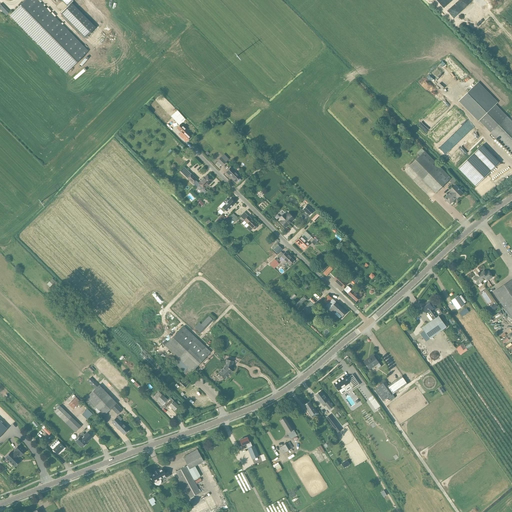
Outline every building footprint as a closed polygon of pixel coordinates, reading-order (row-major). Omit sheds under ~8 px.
[(37,0),(25,0),(10,16),(66,73),(88,52),(37,0)] [(58,13),(65,6),(61,1),(56,6),(55,4),(52,7),(58,13)] [(96,28),(71,3),(60,14),(85,38),(96,28)] [(0,4),(0,9),(6,16),(9,13),(0,4)] [(449,21),(455,16),(449,9),(443,14),(449,21)] [(448,62),(459,74),(463,70),(450,56),(446,60),(448,62)] [(511,121),(496,105),(498,102),(478,82),(459,101),(478,122),(479,121),(511,154),(511,121)] [(178,111),(171,116),(179,125),(182,123),(184,125),(187,122),(185,120),(185,119),(178,111)] [(186,142),(187,141),(191,136),(186,131),(187,130),(181,124),(177,128),(181,133),(179,135),(186,142)] [(420,156),(409,166),(436,193),(451,178),(425,151),(422,149),(417,153),(420,156)] [(222,166),(226,162),(229,159),(224,154),(221,157),(217,161),(222,166)] [(476,186),(489,173),(472,155),(458,168),(476,186)] [(239,182),(241,180),(239,178),(241,176),(231,166),(225,173),(235,183),(237,181),(239,182)] [(192,174),(187,179),(193,184),(196,187),(199,184),(204,189),(212,181),(206,175),(199,183),(196,181),(198,180),(192,174)] [(450,190),(452,192),(445,198),(450,204),(457,197),(458,198),(463,193),(455,185),(450,190)] [(231,199),(228,201),(226,199),(223,202),(225,204),(222,207),(220,209),(223,212),(225,210),(227,211),(235,203),(231,199)] [(309,217),(314,212),(307,205),(302,210),(309,217)] [(244,220),(249,225),(246,228),(250,232),(253,228),(253,229),(255,229),(256,228),(256,226),(255,226),(256,224),(248,216),(244,212),(240,216),(244,220)] [(294,219),(288,214),(286,216),(284,214),(280,218),(282,220),(280,222),(285,227),(288,224),(288,225),(291,222),(294,219)] [(314,222),(320,216),(317,214),(311,219),(314,222)] [(222,222),(226,219),(222,215),(215,222),(216,222),(214,224),(216,226),(218,224),(221,221),(222,222)] [(307,241),(302,235),(295,242),(300,246),(304,250),(311,243),(314,246),(317,242),(318,240),(313,236),(312,237),(311,236),(307,241)] [(279,246),(274,251),(278,255),(283,249),(279,246)] [(281,252),(277,256),(280,259),(281,257),(285,260),(290,265),(294,260),(285,252),(284,254),(281,252)] [(274,259),(269,265),(274,269),(279,264),(277,263),(277,262),(278,262),(279,260),(277,258),(275,260),(274,259)] [(333,270),(331,269),(335,264),(333,263),(330,267),(323,273),(327,277),(333,270)] [(485,273),(484,271),(480,273),(476,275),(477,276),(473,278),(474,280),(473,281),(475,283),(476,283),(478,285),(485,280),(487,281),(493,277),(489,271),(485,273)] [(340,274),(335,280),(343,288),(347,283),(344,280),(345,279),(340,274)] [(52,279),(47,284),(50,287),(55,282),(52,279)] [(511,279),(493,292),(496,296),(511,319),(511,279)] [(362,296),(354,288),(352,289),(348,286),(344,290),(348,294),(356,302),(362,296)] [(324,301),(322,303),(325,307),(329,310),(334,315),(337,312),(342,316),(342,317),(347,312),(336,302),(333,299),(329,295),(324,300),(324,301)] [(459,296),(452,301),(458,310),(465,305),(459,296)] [(297,306),(306,300),(304,297),(295,304),(297,306)] [(447,327),(439,316),(435,310),(437,309),(431,300),(425,304),(426,306),(423,308),(427,313),(428,312),(433,320),(422,327),(430,339),(447,327)] [(311,302),(300,313),(303,315),(314,305),(311,302)] [(491,308),(488,309),(490,313),(493,311),(494,312),(496,310),(495,309),(498,307),(496,304),(493,306),(493,305),(490,307),(491,308)] [(162,318),(172,325),(176,321),(177,319),(167,312),(162,318)] [(209,316),(203,323),(205,325),(212,319),(209,316)] [(165,346),(178,358),(174,361),(176,363),(175,364),(183,372),(187,367),(192,372),(211,352),(184,326),(165,346)] [(463,344),(456,348),(461,355),(467,351),(463,344)] [(148,360),(147,361),(151,363),(155,358),(149,354),(148,356),(147,355),(145,358),(148,360)] [(379,363),(374,355),(370,358),(370,359),(365,363),(369,369),(376,365),(379,368),(381,366),(379,363)] [(232,371),(231,370),(233,361),(226,360),(225,364),(226,364),(226,366),(218,374),(219,375),(218,376),(218,378),(220,380),(222,380),(223,378),(224,380),(232,371)] [(353,390),(360,385),(353,375),(349,378),(346,380),(344,377),(343,378),(342,379),(341,378),(341,379),(340,380),(339,380),(340,380),(338,381),(337,382),(336,382),(337,382),(335,383),(334,384),(336,387),(336,388),(337,388),(339,391),(349,384),(353,390)] [(383,401),(408,384),(402,376),(389,385),(386,381),(385,382),(383,379),(379,382),(381,385),(375,389),(383,401)] [(95,389),(86,398),(85,399),(98,413),(100,412),(104,416),(111,409),(117,415),(123,410),(117,403),(99,385),(91,377),(87,381),(95,389)] [(179,406),(173,401),(170,398),(168,400),(162,394),(162,395),(159,391),(154,396),(163,405),(165,403),(168,406),(169,406),(174,411),(179,406)] [(334,407),(328,400),(321,391),(316,395),(323,404),(325,407),(326,406),(330,410),(334,407)] [(74,410),(74,409),(81,403),(81,402),(75,396),(68,404),(74,410)] [(319,415),(317,412),(318,412),(311,402),(305,405),(312,416),(313,419),(319,415)] [(0,413),(6,419),(9,415),(0,406),(0,413)] [(65,423),(75,432),(81,426),(60,406),(54,412),(65,423)] [(335,422),(330,415),(326,417),(332,425),(335,422)] [(118,416),(112,422),(124,435),(129,430),(120,421),(122,419),(118,416)] [(293,429),(286,417),(280,421),(287,433),(291,439),(297,435),(293,429)] [(45,427),(43,430),(49,435),(51,433),(45,427)] [(85,435),(82,432),(78,436),(80,437),(75,442),(82,448),(82,447),(83,447),(86,444),(85,444),(92,437),(87,432),(85,435)] [(250,446),(249,443),(247,437),(240,440),(242,446),(246,444),(247,447),(252,459),(258,456),(254,446),(251,447),(250,446)] [(53,450),(57,454),(60,451),(61,452),(65,448),(57,440),(50,447),(53,450)] [(293,448),(289,441),(279,448),(283,454),(293,448)] [(13,465),(15,467),(20,461),(17,458),(20,455),(20,456),(25,451),(19,445),(15,450),(16,451),(13,454),(11,452),(6,458),(7,456),(10,459),(9,461),(10,462),(9,463),(12,465),(13,465)] [(194,480),(199,478),(201,476),(195,466),(204,462),(197,449),(182,457),(187,466),(175,472),(190,498),(201,492),(194,480)] [(344,468),(350,464),(347,460),(341,464),(344,468)] [(277,473),(282,470),(278,463),(273,466),(274,467),(273,468),(275,471),(276,471),(277,473)] [(221,489),(207,466),(203,468),(217,491),(221,489)] [(150,476),(149,477),(151,480),(152,480),(154,483),(155,484),(156,485),(158,485),(160,484),(161,482),(161,480),(160,479),(166,476),(167,477),(169,475),(167,470),(164,471),(163,469),(158,471),(158,470),(154,472),(155,473),(150,475),(150,476)] [(243,472),(235,476),(243,493),(252,489),(243,472)] [(267,511),(293,511),(285,496),(265,507),(267,511)]
